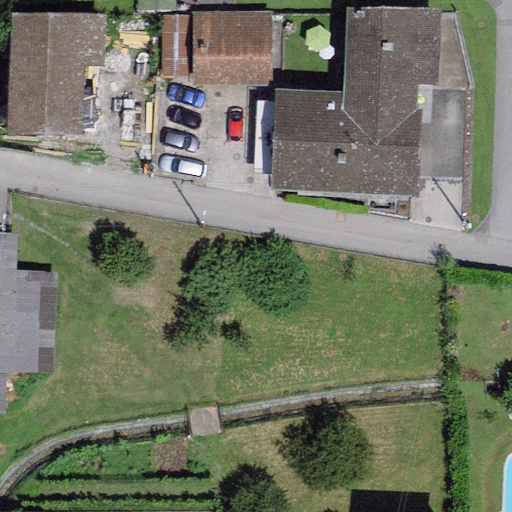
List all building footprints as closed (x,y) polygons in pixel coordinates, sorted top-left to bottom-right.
[(174,0),(136,0),(136,11),(174,11),(174,0)] [(439,10),(345,6),(341,94),(275,91),(271,192),(416,198),(419,111),(415,111),(416,85),(436,86),(439,10)] [(270,83),(269,12),(191,13),(191,16),(192,78),(192,84),(270,83)] [(104,16),(10,14),(8,135),(81,136),(83,67),(103,68),(104,16)] [(161,78),(192,78),(191,16),(160,17),(161,78)] [(16,233),(0,232),(0,414),(3,414),(5,374),(51,375),(55,274),(15,272),(16,233)]
